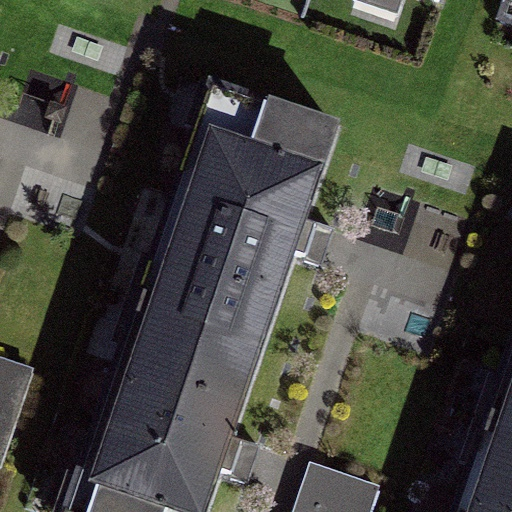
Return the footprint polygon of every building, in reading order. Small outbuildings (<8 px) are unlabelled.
[(511,0),(499,0),(495,15),(511,20),(511,0)] [(338,135),(205,90),(59,511),(208,511),(232,446),(306,230),(338,135)] [(511,511),(511,357),(459,511),(511,511)] [(0,363),(0,458),(31,375),(0,363)] [(318,472),(303,511),(381,511),(387,497),(318,472)]
